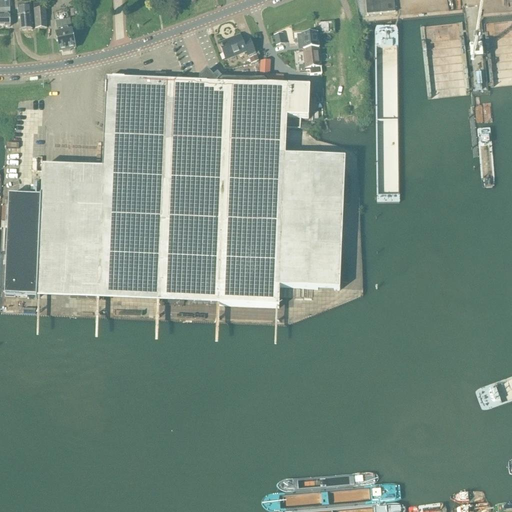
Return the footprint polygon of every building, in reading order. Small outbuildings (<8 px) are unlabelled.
[(393,0),(365,0),(367,15),(395,13),(393,0)] [(2,1),(0,1),(0,28),(10,28),(10,7),(3,7),(2,1)] [(32,31),(30,4),(18,5),(20,32),(32,31)] [(41,11),(40,5),(34,5),(36,30),(47,29),(45,11),(41,11)] [(73,33),(70,20),(56,23),(58,35),(56,36),(60,53),(75,49),(71,34),(73,33)] [(334,23),(316,25),(316,27),(317,35),(317,36),(335,34),(334,23)] [(276,47),(283,46),(280,35),(274,36),(276,47)] [(302,36),(297,37),(299,52),(304,51),(319,50),(317,36),(317,35),(312,35),(302,36)] [(243,44),(240,37),(219,45),(225,61),(246,53),(247,56),(255,53),(250,41),(243,44)] [(305,67),(300,68),(300,73),(310,72),(310,75),(321,74),(319,50),(304,51),(305,67)] [(269,63),(261,63),(260,81),(264,81),(268,86),(283,87),(283,79),(269,78),(269,63)] [(41,200),(37,300),(122,303),(219,307),(279,309),(280,289),(340,292),(345,170),(314,170),(315,159),(285,158),(286,130),(300,130),(300,124),(301,120),(309,121),(310,89),(274,88),(268,87),(268,86),(264,82),(259,81),(221,80),(218,76),(213,80),(207,72),(199,79),(199,84),(187,84),(106,81),(103,171),(42,169),(41,200)] [(9,199),(5,299),(37,300),(41,200),(9,199)]
